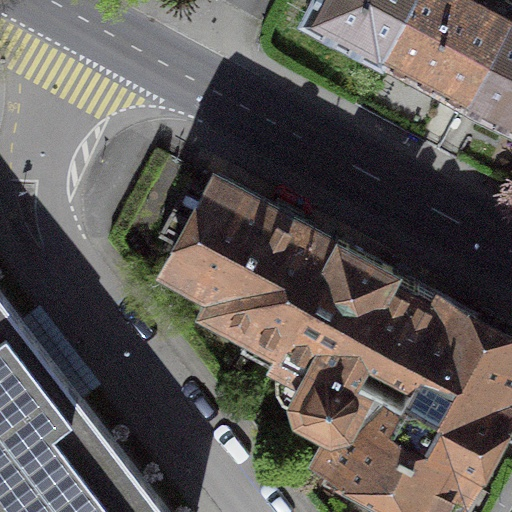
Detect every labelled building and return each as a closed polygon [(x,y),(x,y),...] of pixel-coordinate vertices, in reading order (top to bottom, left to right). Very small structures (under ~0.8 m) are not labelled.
[(378,58),(408,0),(313,0),(304,18),(378,58)] [(511,8),(511,2),(507,0),(408,0),(378,58),(381,59),(382,56),(453,94),(464,99),(511,8)] [(511,8),(464,99),(474,105),(511,125),(511,8)] [(274,358),(339,237),(328,231),(218,172),(209,189),(187,177),(158,231),(179,243),(178,245),(177,258),(184,267),(217,285),(209,300),(281,339),(272,357),(274,358)] [(376,354),(416,279),(351,243),(339,237),(274,358),(305,374),(291,399),(335,423),(323,446),(325,447),(366,372),(358,368),(368,349),(376,354)] [(405,384),(489,429),(494,420),(511,387),(511,330),(416,279),(376,354),(411,373),(405,384)] [(170,511),(54,361),(0,290),(0,511),(170,511)] [(444,511),(484,440),(489,429),(405,384),(401,391),(366,372),(325,447),(348,459),(342,470),(419,511),(444,511)]
